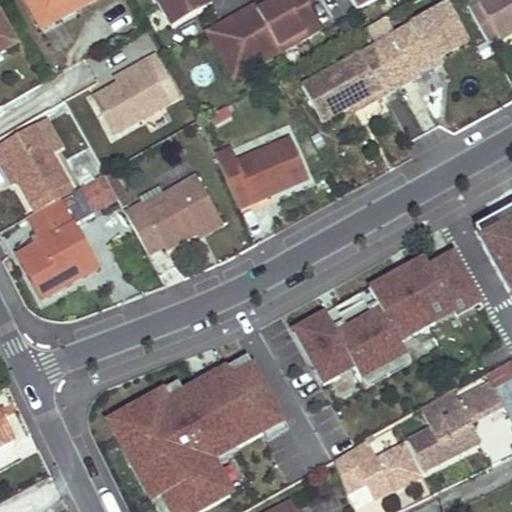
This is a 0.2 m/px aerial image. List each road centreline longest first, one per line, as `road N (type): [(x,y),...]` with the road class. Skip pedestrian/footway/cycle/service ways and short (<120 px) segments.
road 1 (residential): [(511,128),(224,288),(26,371)]
road 2 (residential): [(94,511),(26,371)]
